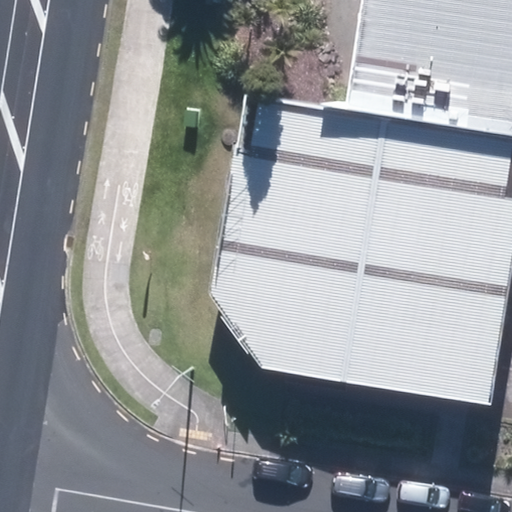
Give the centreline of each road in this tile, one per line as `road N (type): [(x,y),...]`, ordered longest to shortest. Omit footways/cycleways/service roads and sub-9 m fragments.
road 1 (secondary): [(31,0),(0,202)]
road 2 (unclassified): [(196,511),(0,482)]
